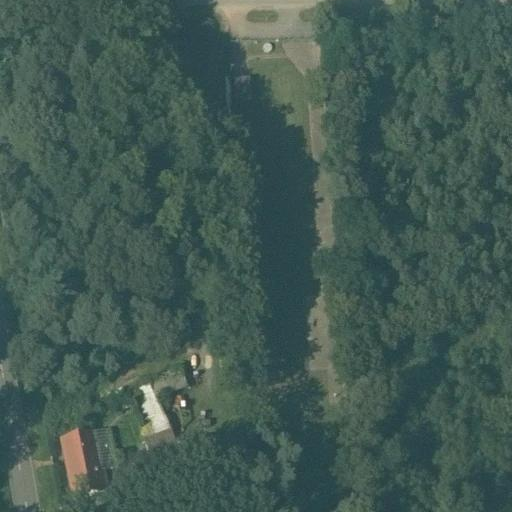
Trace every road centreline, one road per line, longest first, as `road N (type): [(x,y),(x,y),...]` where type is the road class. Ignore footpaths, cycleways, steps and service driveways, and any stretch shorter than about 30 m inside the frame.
road 1 (unclassified): [(511,1),(0,0)]
road 2 (tertiary): [(0,365),(26,511)]
